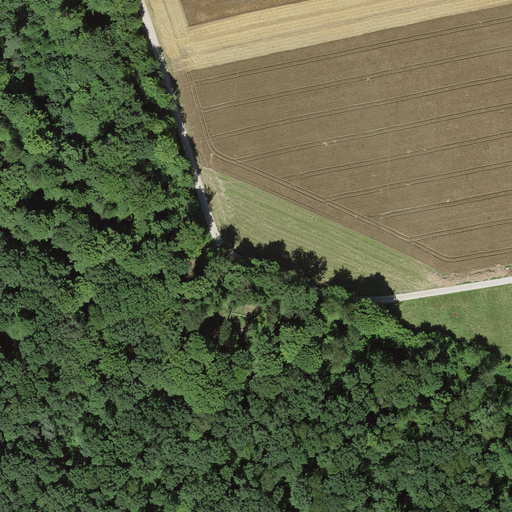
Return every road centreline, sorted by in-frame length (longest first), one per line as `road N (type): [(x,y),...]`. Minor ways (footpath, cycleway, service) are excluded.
road 1 (track): [(0,425),(110,379),(262,331),(318,292)]
road 2 (track): [(139,0),(219,239)]
road 3 (track): [(318,292),(364,301),(511,277)]
